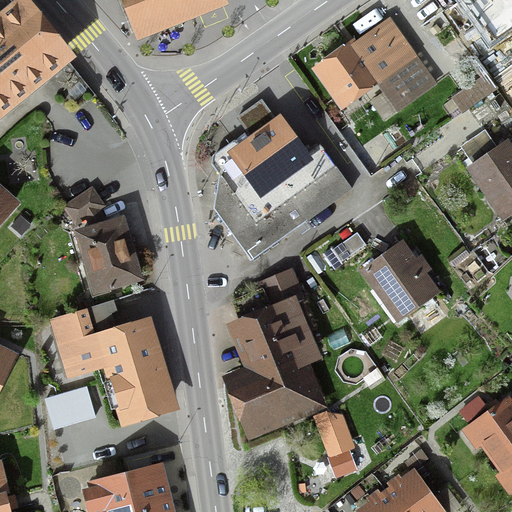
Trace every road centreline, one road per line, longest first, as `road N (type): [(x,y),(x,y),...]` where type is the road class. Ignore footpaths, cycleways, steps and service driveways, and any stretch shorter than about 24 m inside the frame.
road 1 (secondary): [(217,511),(180,232),(151,123)]
road 2 (secondary): [(331,0),(151,123)]
road 3 (secondary): [(151,123),(53,0)]
